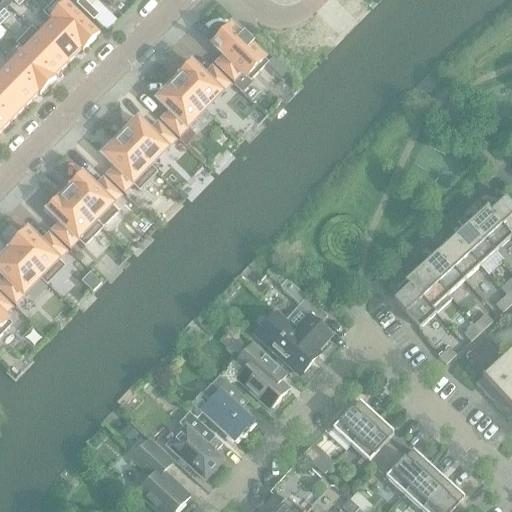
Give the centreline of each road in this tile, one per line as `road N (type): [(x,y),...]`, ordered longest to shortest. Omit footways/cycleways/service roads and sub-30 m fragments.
road 1 (residential): [(511,486),(371,341),(205,511)]
road 2 (residential): [(183,0),(0,185)]
